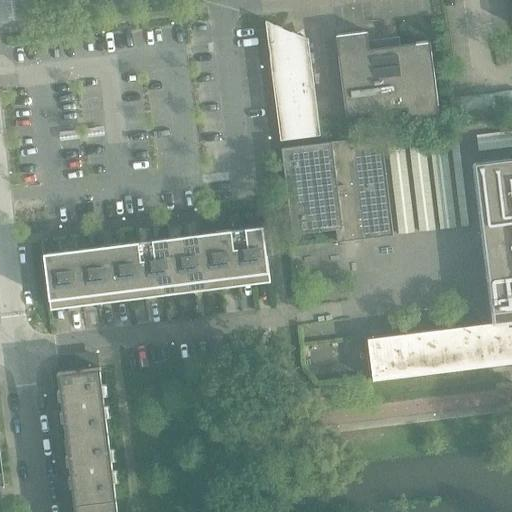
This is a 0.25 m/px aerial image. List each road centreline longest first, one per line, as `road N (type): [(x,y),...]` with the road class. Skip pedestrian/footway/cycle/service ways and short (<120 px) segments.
road 1 (residential): [(20,350),(267,327)]
road 2 (residential): [(41,511),(20,350)]
road 3 (residential): [(20,350),(0,191)]
road 4 (residential): [(0,13),(124,0)]
